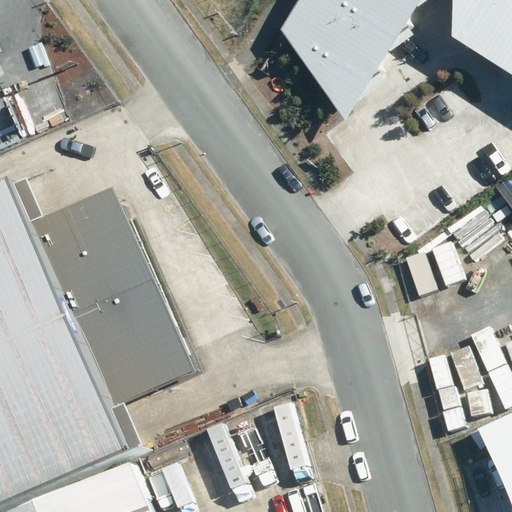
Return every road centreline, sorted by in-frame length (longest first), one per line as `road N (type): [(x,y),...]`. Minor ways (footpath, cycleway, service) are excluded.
road 1 (unclassified): [(403,511),(344,313),(301,238),(119,0)]
road 2 (unknown): [(183,84),(0,164)]
